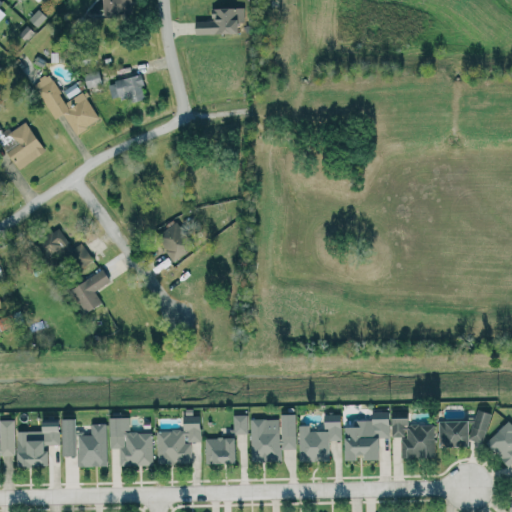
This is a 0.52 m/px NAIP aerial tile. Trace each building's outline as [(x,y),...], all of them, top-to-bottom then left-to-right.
[(102,0),(103,15),(132,14),(131,0),(102,0)] [(211,7),(212,20),(195,20),(196,34),(243,33),(242,6),(211,7)] [(102,83),(99,70),(84,74),(87,87),(102,83)] [(75,133),(99,120),(77,82),(60,92),(50,74),(34,83),(54,119),(64,113),(75,133)] [(112,99),(127,96),(128,102),(146,99),(141,75),(108,81),(112,99)] [(17,168),(45,152),(27,121),(11,130),(19,145),(8,151),(17,168)] [(18,142),(9,132),(0,140),(0,145),(7,153),(18,142)] [(195,246),(174,218),(154,234),(174,261),(195,246)] [(74,247),(58,227),(37,244),(45,255),(55,248),(77,275),(95,261),(80,242),(74,247)] [(95,290),(110,281),(103,269),(71,288),(85,313),(102,302),(95,290)] [(438,420),(438,446),(469,446),(469,441),(487,440),(487,411),(472,411),(472,420),(438,420)] [(296,413),(280,414),(280,418),(251,419),(251,461),(281,461),(281,449),(296,448),(296,413)] [(248,415),(234,414),(233,432),(247,433),(248,415)] [(300,461),(329,460),(329,440),(342,440),(341,414),(325,415),(326,430),(310,431),(309,425),(298,425),(300,461)] [(109,417),(110,448),(119,448),(120,465),(153,465),(152,431),(130,432),(130,417),(109,417)] [(400,458),(434,458),(435,424),(408,424),(408,417),(391,417),(391,437),(401,437),(400,458)] [(345,460),(357,459),(357,458),(380,457),(379,438),(390,437),(390,418),(353,419),(353,426),(344,426),(345,460)] [(0,454),(15,454),(14,419),(0,419),(0,454)] [(74,455),(73,419),(62,419),(63,456),(74,455)] [(18,467),(49,466),(48,444),(60,444),(59,420),(42,420),(42,430),(17,431),(18,467)] [(511,463),(511,423),(509,420),(485,442),(508,467),(511,463)] [(157,430),(158,463),(192,463),(191,441),(201,441),(201,422),(183,422),(183,429),(157,430)] [(78,466),(107,466),(106,423),(91,424),(91,434),(78,435),(78,466)] [(236,463),(235,437),(205,437),(206,464),(236,463)]
